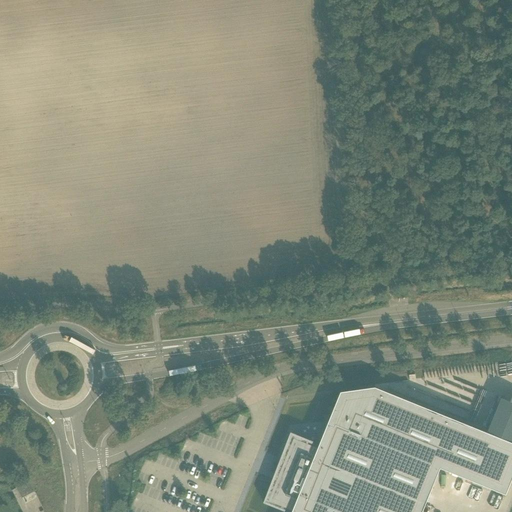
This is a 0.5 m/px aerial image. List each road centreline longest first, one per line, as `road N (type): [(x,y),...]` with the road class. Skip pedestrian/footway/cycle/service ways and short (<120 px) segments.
road 1 (unclassified): [(81,463),(159,436),(267,380),(511,344)]
road 2 (secondary): [(98,383),(388,322)]
road 3 (secondary): [(388,322),(187,349)]
road 4 (secondary): [(187,349),(109,348),(80,330),(49,326),(0,357)]
road 5 (secondary): [(388,322),(511,307)]
